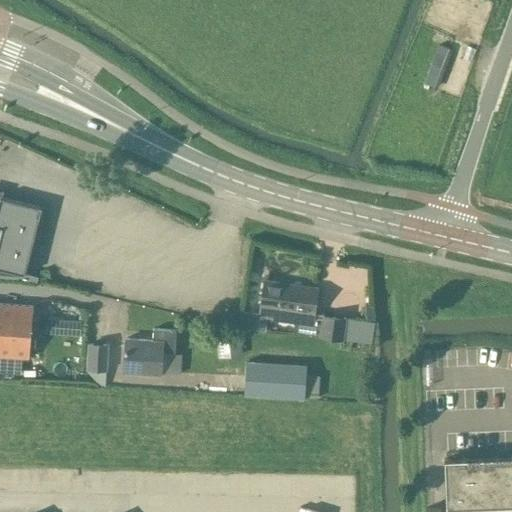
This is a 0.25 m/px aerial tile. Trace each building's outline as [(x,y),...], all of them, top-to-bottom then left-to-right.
[(423,80),(433,84),(450,49),(439,44),(423,80)] [(0,279),(23,282),(42,209),(0,198),(0,279)] [(264,281),(259,317),(295,322),(293,334),(319,336),(343,339),(346,317),(314,313),(318,288),(264,281)] [(0,370),(20,372),(21,358),(29,359),(33,306),(0,303),(0,370)] [(373,305),(364,306),(365,320),(374,321),(373,305)] [(81,324),(48,321),(47,335),(80,337),(81,324)] [(176,331),(154,329),(153,341),(126,339),(124,371),(160,374),(162,353),(175,354),(176,331)] [(238,335),(215,337),(216,357),(240,355),(238,335)] [(109,343),(88,341),(86,368),(107,369),(109,343)] [(162,353),(160,374),(179,375),(181,354),(175,354),(162,353)] [(246,362),(244,395),(299,399),(303,400),(306,366),(246,362)] [(0,390),(0,462),(302,485),(307,413),(0,390)] [(511,511),(511,456),(443,459),(445,507),(425,508),(425,511),(511,511)]
